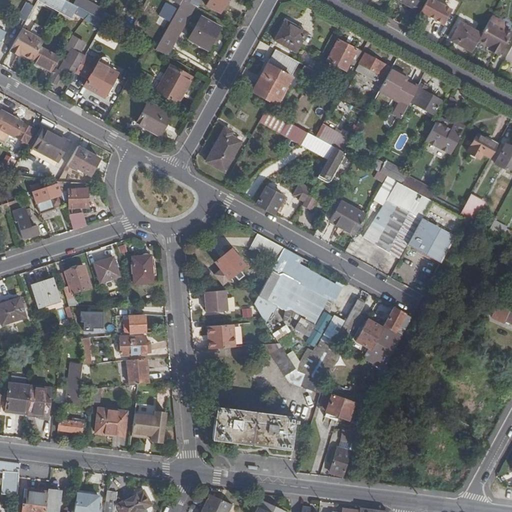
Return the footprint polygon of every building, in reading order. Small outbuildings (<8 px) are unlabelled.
[(100,20),(105,12),(83,0),(75,0),(73,5),(77,7),(89,14),(93,16),(100,20)] [(193,6),(182,0),(181,0),(179,5),(155,50),(159,52),(166,56),(193,6)] [(227,0),(208,0),(206,5),(220,13),(227,0)] [(398,0),(413,8),(417,0),(398,0)] [(451,10),(440,3),(433,0),(427,0),(419,16),(426,19),(428,17),(443,25),(451,10)] [(446,0),(441,0),(440,3),(451,10),(454,4),(446,0)] [(24,1),(17,18),(25,22),(33,5),(24,1)] [(34,4),(24,29),(30,32),(41,6),(34,4)] [(77,7),(73,14),(83,20),(89,14),(77,7)] [(89,14),(83,20),(89,23),(93,16),(89,14)] [(216,35),(220,27),(200,16),(187,40),(207,50),(212,42),(214,43),(218,37),(216,35)] [(482,34),(478,40),(501,53),(511,33),(505,29),(503,22),(492,16),(482,34)] [(295,52),(305,32),(284,21),(274,40),(295,52)] [(451,40),(472,52),(478,40),(482,34),(461,23),(451,40)] [(143,37),(129,30),(127,35),(133,38),(141,42),(143,37)] [(62,67),(74,73),(75,73),(82,59),(76,57),(84,44),(71,37),(65,47),(71,50),(69,54),(62,67)] [(143,43),(141,42),(133,38),(131,43),(141,48),(143,43)] [(354,65),(361,52),(337,39),(326,59),(345,70),(349,62),(354,65)] [(26,57),(32,61),(40,48),(34,44),(31,49),(29,48),(28,50),(30,51),(26,57)] [(32,61),(44,67),(51,54),(40,48),(32,61)] [(298,62),(274,49),(252,92),(267,100),(270,94),(278,98),(298,62)] [(382,83),(390,68),(365,53),(356,69),(382,83)] [(51,54),(44,67),(52,72),(59,58),(51,54)] [(82,59),(75,73),(88,80),(84,86),(103,98),(117,73),(84,55),(82,59)] [(311,77),(314,71),(303,65),(300,71),(311,77)] [(158,86),(180,98),(191,78),(169,66),(158,86)] [(403,74),(391,67),(390,68),(382,83),(381,85),(395,93),(396,91),(403,95),(402,97),(394,111),(401,115),(409,101),(413,95),(405,90),(408,84),(400,80),(403,74)] [(55,68),(50,80),(56,84),(62,73),(55,68)] [(428,84),(421,81),(418,86),(413,95),(409,101),(432,114),(440,100),(424,91),(428,84)] [(418,86),(410,82),(408,84),(405,90),(413,95),(418,86)] [(177,104),(180,98),(158,86),(155,92),(177,104)] [(68,87),(66,95),(75,97),(77,89),(68,87)] [(456,100),(450,96),(443,107),(450,111),(456,100)] [(171,115),(148,103),(137,124),(160,136),(171,115)] [(0,129),(27,145),(36,129),(14,118),(16,113),(11,110),(8,114),(1,110),(0,111),(0,129)] [(328,158),(334,148),(315,137),(298,128),(287,121),(266,110),(260,121),(328,158)] [(438,116),(425,140),(449,153),(464,126),(455,121),(452,125),(443,120),(444,119),(438,116)] [(344,152),(351,141),(322,125),(315,137),(334,148),(344,153),(344,152)] [(44,128),(33,147),(58,161),(69,142),(44,128)] [(229,135),(231,132),(224,128),(205,161),(224,171),(240,141),(229,135)] [(483,153),(491,158),(497,146),(477,135),(468,152),(480,159),(483,153)] [(99,159),(78,146),(67,166),(77,171),(78,169),(89,176),(99,159)] [(343,165),(349,155),(344,152),(344,153),(334,148),(328,158),(319,174),(328,179),(338,162),(340,163),(343,165)] [(511,152),(504,148),(494,164),(511,173),(511,152)] [(1,163),(10,170),(16,161),(7,154),(1,163)] [(384,164),(377,160),(373,168),(372,168),(379,172),(384,164)] [(388,177),(395,181),(401,184),(406,175),(407,173),(385,161),(384,164),(379,172),(388,177)] [(328,179),(319,174),(318,177),(327,182),(331,180),(340,163),(338,162),(328,179)] [(401,184),(431,200),(433,196),(436,191),(406,175),(401,184)] [(362,237),(400,258),(407,245),(431,200),(401,184),(395,181),(362,237)] [(86,184),(58,182),(58,185),(60,190),(64,188),(66,195),(64,195),(66,199),(63,200),(66,209),(69,209),(68,189),(86,189),(86,184)] [(292,196),(303,203),(310,190),(299,183),(292,196)] [(60,190),(58,185),(41,190),(39,184),(31,187),(34,197),(32,197),(33,200),(35,199),(40,214),(55,209),(54,206),(60,204),(57,196),(62,195),(60,190)] [(255,204),(273,214),(283,196),(265,186),(255,204)] [(87,189),(86,189),(68,189),(69,209),(75,209),(75,215),(95,214),(94,208),(88,208),(87,189)] [(459,216),(464,218),(473,223),(484,203),(470,195),(461,211),(459,216)] [(431,200),(432,201),(459,216),(461,211),(433,196),(431,200)] [(432,201),(431,200),(407,245),(440,263),(447,250),(449,247),(464,218),(459,216),(432,201)] [(329,222),(354,236),(365,216),(339,202),(329,222)] [(25,209),(13,212),(15,222),(17,222),(22,240),(38,235),(35,226),(30,228),(25,209)] [(487,231),(500,238),(505,228),(493,221),(487,231)] [(283,247),(269,240),(260,255),(274,263),(283,247)] [(299,281),(306,268),(293,261),(296,254),(283,247),(271,270),(279,275),(283,273),(299,281)] [(245,265),(231,248),(215,262),(221,270),(215,275),(223,283),(234,274),(238,280),(244,275),(240,270),(245,265)] [(151,256),(132,257),(133,265),(131,265),(132,274),(133,274),(134,284),(153,283),(151,256)] [(113,258),(94,264),(100,283),(120,277),(113,258)] [(69,286),(63,288),(67,299),(73,297),(72,293),(91,287),(84,266),(65,273),(69,286)] [(254,303),(262,315),(266,322),(274,309),(275,310),(278,306),(286,311),(290,310),(291,309),(314,322),(334,285),(306,268),(299,281),(283,273),(279,275),(271,270),(263,287),(260,292),(254,303)] [(46,284),(45,282),(31,287),(36,306),(50,302),(51,304),(59,301),(53,282),(46,284)] [(225,295),(202,297),(202,300),(204,300),(204,304),(205,312),(227,310),(225,295)] [(498,304),(479,296),(475,304),(494,313),(498,304)] [(20,298),(0,304),(0,319),(2,325),(26,317),(20,298)] [(353,320),(354,321),(361,307),(354,303),(338,334),(343,337),(353,320)] [(511,310),(498,304),(494,313),(492,318),(503,323),(504,320),(511,323),(511,310)] [(410,317),(392,308),(382,327),(366,318),(354,340),(365,346),(360,355),(383,368),(410,317)] [(243,318),(252,317),(252,309),(242,309),(243,318)] [(81,330),(103,330),(103,311),(82,311),(81,330)] [(325,312),(317,328),(324,332),(320,340),(331,346),(343,321),(325,312)] [(129,336),(145,334),(145,316),(129,316),(129,336)] [(295,329),(308,336),(314,324),(301,317),(295,329)] [(282,324),(274,336),(283,342),(290,330),(282,324)] [(233,325),(207,327),(209,350),(235,347),(233,325)] [(315,347),(318,336),(313,335),(310,345),(315,347)] [(146,355),(146,344),(145,337),(130,337),(130,339),(119,339),(119,344),(116,344),(117,351),(119,351),(119,354),(130,354),(130,355),(146,355)] [(88,339),(80,340),(83,348),(88,348),(88,339)] [(280,344),(265,345),(289,382),(319,394),(323,382),(313,378),(298,372),(293,364),(280,344)] [(327,380),(339,354),(317,344),(314,351),(306,348),(300,362),(312,368),(310,372),(327,380)] [(149,384),(146,360),(126,361),(129,386),(138,385),(149,384)] [(78,377),(81,377),(82,366),(72,365),(68,398),(80,400),(81,395),(76,395),(78,377)] [(26,414),(29,386),(8,384),(4,411),(26,414)] [(50,389),(29,386),(26,414),(47,416),(50,389)] [(325,411),(338,416),(347,419),(353,403),(332,395),(331,397),(323,394),(318,408),(325,411)] [(294,416),(216,405),(212,435),(213,436),(213,435),(289,446),(289,447),(290,447),(294,422),(296,422),(297,420),(294,419),(294,416)] [(126,412),(98,408),(95,433),(123,437),(126,412)] [(336,421),(338,416),(325,411),(324,416),(336,421)] [(149,417),(134,414),(131,433),(147,435),(147,432),(152,433),(151,439),(150,442),(161,443),(165,413),(154,412),(154,418),(149,418),(149,417)] [(82,424),(59,421),(58,431),(81,434),(82,424)] [(336,446),(340,433),(333,431),(329,444),(336,446)] [(356,432),(342,431),(341,439),(346,440),(346,441),(353,442),(356,432)] [(329,472),(343,477),(350,452),(336,448),(329,472)] [(17,496),(20,463),(5,461),(1,494),(17,496)] [(44,511),(47,492),(27,489),(26,499),(25,504),(23,504),(21,511),(44,511)] [(57,511),(60,491),(47,489),(47,492),(44,511),(49,511),(50,511),(56,511),(57,511)] [(113,511),(116,492),(107,490),(103,511),(113,511)] [(137,511),(150,505),(143,491),(116,505),(120,511),(137,511)] [(95,511),(96,506),(98,496),(76,493),(73,511),(95,511)] [(228,511),(231,505),(222,501),(221,503),(219,502),(220,499),(209,494),(205,502),(203,501),(200,509),(202,509),(200,511),(228,511)] [(287,511),(276,507),(275,509),(273,508),(274,506),(262,500),(255,511),(287,511)]
